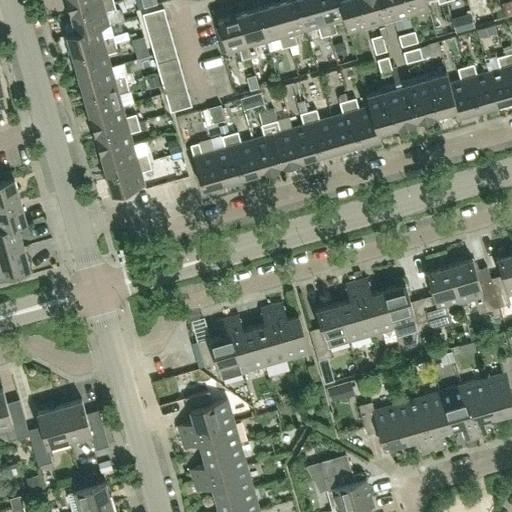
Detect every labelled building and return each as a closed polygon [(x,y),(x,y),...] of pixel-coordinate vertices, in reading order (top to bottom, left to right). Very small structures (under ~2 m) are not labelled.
[(113,0),(65,0),(70,13),(113,0)] [(108,23),(105,11),(116,8),(113,0),(70,13),(75,31),(66,34),(66,35),(108,23)] [(306,29),(297,0),(283,0),(277,2),(289,45),(297,43),(294,32),(306,29)] [(329,34),(318,0),(297,0),(306,29),(317,26),(320,36),(329,34)] [(346,18),(340,0),(318,0),(329,34),(337,32),(334,21),(344,18),(346,18)] [(428,5),(426,0),(340,0),(346,18),(344,18),(347,28),(428,5)] [(511,8),(509,0),(508,0),(501,2),(505,14),(511,12),(511,8)] [(289,45),(277,2),(257,8),(266,40),(278,37),(281,48),(289,45)] [(167,19),(163,7),(142,13),(146,25),(167,19)] [(266,40),(257,8),(237,13),(250,57),(258,54),(255,44),(266,40)] [(250,57),(237,13),(217,19),(227,52),(239,48),(242,59),(250,57)] [(410,18),(394,23),(397,31),(412,26),(410,18)] [(170,32),(167,19),(146,25),(149,38),(170,32)] [(115,42),(113,34),(102,37),(99,27),(109,24),(108,23),(66,35),(72,55),(115,42)] [(400,46),(417,41),(414,31),(397,35),(400,46)] [(174,44),(170,32),(149,38),(153,50),(174,44)] [(381,35),(370,38),(374,53),(385,50),(381,35)] [(198,38),(202,61),(217,58),(213,36),(198,38)] [(438,40),(427,43),(431,56),(442,53),(438,40)] [(333,44),(336,57),(348,54),(344,41),(333,44)] [(110,65),(107,53),(118,50),(115,42),(72,55),(77,75),(110,65)] [(177,56),(174,44),(153,50),(156,62),(177,56)] [(419,46),(402,51),(405,62),(413,60),(415,66),(424,63),(419,46)] [(511,98),(511,80),(504,54),(496,57),(499,67),(488,70),(497,103),(511,98)] [(376,59),(381,75),(392,72),(388,55),(376,59)] [(181,68),(177,56),(156,62),(160,74),(181,68)] [(497,103),(488,70),(476,74),(473,63),(465,66),(477,109),(497,103)] [(127,82),(124,74),(114,77),(110,65),(77,75),(83,94),(127,82)] [(477,109),(465,66),(457,68),(460,78),(449,81),(448,82),(454,105),(457,115),(477,109)] [(184,81),(181,68),(160,74),(163,87),(184,81)] [(454,105),(448,82),(449,81),(446,71),(366,94),(369,104),(371,104),(377,127),(441,109),(454,105)] [(157,74),(147,77),(150,86),(159,83),(157,74)] [(245,76),(249,89),(258,87),(254,74),(245,76)] [(188,93),(184,81),(163,87),(167,99),(188,93)] [(122,104),(118,93),(129,90),(127,82),(83,94),(89,114),(122,104)] [(340,92),(338,97),(339,102),(347,99),(345,91),(340,92)] [(260,92),(240,98),(244,108),(263,102),(260,92)] [(191,105),(188,93),(167,99),(170,111),(191,105)] [(371,104),(369,104),(358,108),(355,97),(347,99),(360,143),(380,137),(377,127),(371,104)] [(305,99),(296,101),(300,113),(308,110),(305,99)] [(360,143),(347,99),(339,102),(342,112),(331,115),(340,148),(360,143)] [(138,121),(135,113),(125,116),(122,104),(89,114),(95,134),(138,121)] [(273,108),(265,110),(269,122),(277,119),(273,108)] [(340,148),(331,115),(319,119),(316,108),(308,110),(320,154),(340,148)] [(265,110),(257,113),(260,124),(269,122),(265,110)] [(320,154),(308,110),(300,113),(303,123),(291,127),(301,159),(320,154)] [(144,119),(138,121),(140,129),(146,127),(144,119)] [(269,122),(281,165),(301,159),(291,127),(280,130),(277,119),(269,122)] [(133,144),(130,132),(140,129),(138,121),(95,134),(100,153),(133,144)] [(261,171),(281,165),(269,122),(260,124),(263,135),(252,138),(261,171)] [(227,123),(218,125),(221,135),(229,133),(227,123)] [(261,171),(252,138),(240,141),(237,131),(229,133),(242,176),(261,171)] [(242,176),(229,133),(221,135),(224,146),(213,149),(222,182),(242,176)] [(222,182),(213,149),(201,153),(198,142),(190,144),(193,155),(192,155),(202,188),(222,182)] [(149,160),(147,152),(136,155),(133,144),(100,153),(106,173),(149,160)] [(144,184),(141,171),(151,168),(149,160),(106,173),(112,193),(144,184)] [(0,204),(20,199),(13,176),(11,170),(0,173),(0,204)] [(27,222),(20,199),(0,204),(0,228),(17,224),(17,225),(27,222)] [(0,252),(23,245),(17,225),(17,224),(0,228),(0,252)] [(0,276),(30,268),(23,245),(0,252),(0,276)] [(511,302),(508,294),(511,293),(511,252),(496,257),(501,274),(490,277),(498,306),(511,302)] [(460,302),(475,298),(479,312),(498,306),(490,277),(487,266),(475,269),(472,257),(449,264),(460,302)] [(446,306),(460,302),(449,264),(426,270),(433,294),(421,297),(430,326),(450,320),(446,306)] [(393,327),(382,289),(371,292),(367,277),(356,280),(371,334),(393,327)] [(371,334),(356,280),(345,283),(349,299),(338,302),(349,340),(371,334)] [(393,327),(396,336),(430,326),(421,297),(410,300),(405,283),(382,289),(393,327)] [(309,351),(298,313),(286,317),(282,301),(271,305),(286,358),(309,351)] [(330,354),(328,346),(349,340),(338,302),(316,309),(321,326),(309,329),(317,358),(330,354)] [(286,358),(271,305),(260,308),(264,323),(254,326),(264,364),(286,358)] [(264,364),(254,326),(243,329),(238,314),(227,317),(242,371),(264,364)] [(242,371),(227,317),(216,320),(221,336),(210,339),(210,337),(197,341),(204,365),(216,362),(220,377),(242,371)] [(451,350),(443,353),(445,360),(453,358),(451,350)] [(511,410),(511,394),(509,386),(511,384),(511,353),(500,357),(504,371),(483,377),(494,415),(511,410)] [(494,415),(483,377),(461,383),(476,437),(487,434),(483,419),(494,415)] [(351,380),(327,387),(331,401),(355,394),(351,380)] [(476,437),(461,383),(439,390),(450,428),(461,425),(465,440),(476,437)] [(29,434),(20,403),(8,407),(2,388),(0,388),(0,425),(3,424),(9,439),(15,438),(29,434)] [(234,420),(227,398),(212,402),(209,390),(185,397),(188,410),(190,410),(193,420),(177,425),(180,435),(234,420)] [(450,428),(439,390),(417,396),(432,450),(443,446),(439,431),(450,428)] [(432,450),(417,396),(395,402),(406,441),(417,437),(422,453),(432,450)] [(108,445),(100,414),(87,417),(82,399),(59,405),(69,439),(90,433),(94,449),(108,445)] [(406,441),(395,402),(373,409),(371,400),(358,404),(367,433),(378,430),(383,447),(406,441)] [(42,430),(29,434),(38,465),(52,461),(47,445),(69,439),(59,405),(36,411),(42,430)] [(240,442),(234,420),(180,435),(184,447),(199,442),(202,453),(240,442)] [(246,464),(240,442),(202,453),(205,464),(190,468),(193,479),(246,464)] [(17,462),(5,465),(8,476),(20,473),(17,462)] [(253,486),(246,464),(193,479),(196,490),(212,486),(215,497),(253,486)] [(372,497),(366,477),(355,480),(352,468),(323,477),(332,509),(338,507),(372,497)] [(36,473),(26,476),(29,490),(40,487),(36,473)] [(111,503),(105,480),(73,489),(74,491),(67,493),(71,511),(80,511),(81,511),(111,503)] [(245,511),(259,508),(253,486),(215,497),(218,508),(203,511),(245,511)] [(9,497),(12,507),(23,504),(19,494),(9,497)] [(376,511),(372,497),(338,507),(339,511),(376,511)] [(113,511),(111,503),(81,511),(113,511)]
